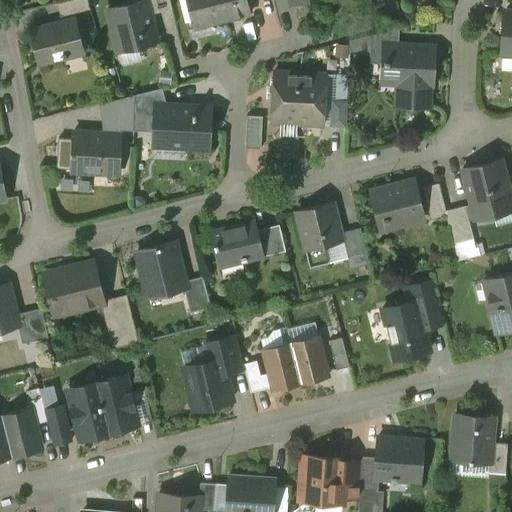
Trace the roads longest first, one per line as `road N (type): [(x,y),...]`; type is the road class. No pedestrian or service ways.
road 1 (residential): [(0,499),(511,361)]
road 2 (residential): [(234,200),(462,146)]
road 3 (residential): [(0,33),(42,247)]
road 4 (residential): [(42,247),(234,200)]
road 5 (residential): [(234,200),(237,74),(246,58),(281,43)]
road 6 (residential): [(462,146),(470,0)]
